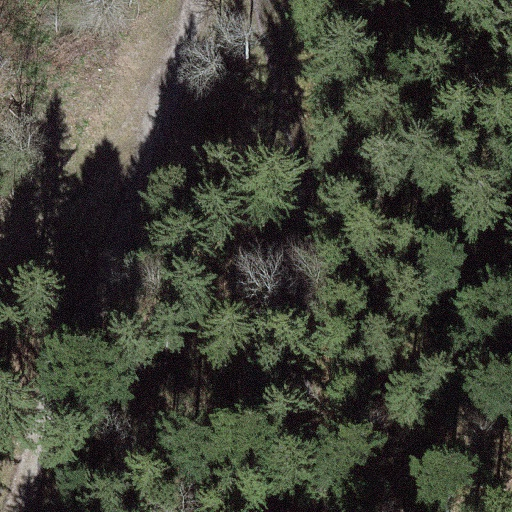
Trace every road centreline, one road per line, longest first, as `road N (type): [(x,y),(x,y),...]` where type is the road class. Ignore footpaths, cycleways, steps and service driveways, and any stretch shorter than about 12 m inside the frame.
road 1 (track): [(259,0),(297,204),(317,511)]
road 2 (track): [(192,71),(115,257),(40,511)]
road 3 (track): [(0,263),(192,71)]
